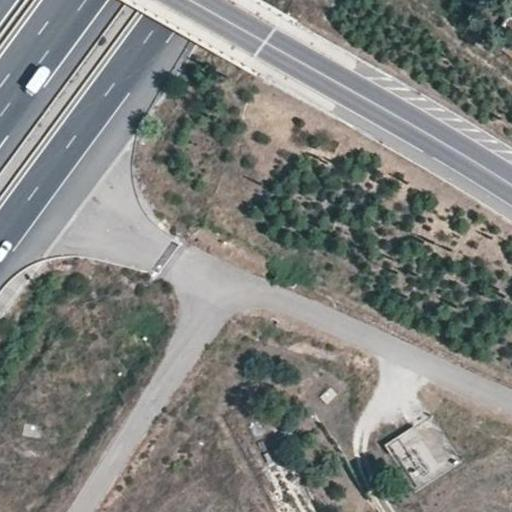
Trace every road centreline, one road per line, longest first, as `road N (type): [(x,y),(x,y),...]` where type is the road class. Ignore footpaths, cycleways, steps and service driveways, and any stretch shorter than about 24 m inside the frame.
road 1 (tertiary): [(184,0),(511,188)]
road 2 (motorway): [(0,238),(175,0)]
road 3 (unknown): [(320,323),(314,394),(358,488)]
road 4 (motorway): [(0,102),(75,0)]
